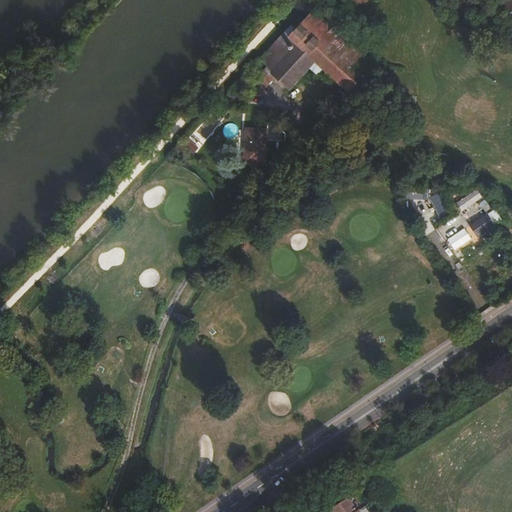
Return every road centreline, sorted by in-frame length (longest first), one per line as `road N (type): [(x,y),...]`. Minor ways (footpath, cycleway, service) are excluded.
road 1 (unclassified): [(322,131),(281,165),(172,302),(107,511)]
road 2 (primary): [(511,314),(223,511)]
